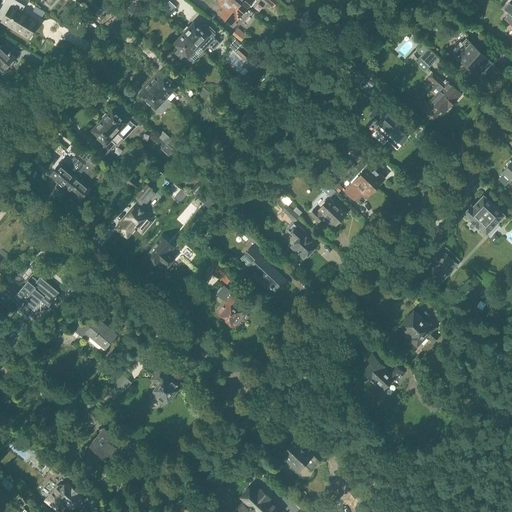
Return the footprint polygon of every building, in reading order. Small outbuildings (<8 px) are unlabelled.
[(225,9),(224,10),(219,15),(233,26),(238,21),(240,18),(241,19),(247,12),(246,11),(248,8),(237,0),(219,0),(222,2),(220,5),(225,9)] [(237,0),(248,8),(250,6),(252,7),(257,0),(237,0)] [(15,13),(7,26),(33,43),(41,30),(15,13)] [(200,28),(194,22),(184,33),(204,51),(209,45),(213,50),(220,43),(213,37),(215,35),(214,33),(214,32),(208,26),(207,27),(204,24),(200,28)] [(233,35),(242,42),(247,35),(238,28),(233,35)] [(174,44),(179,49),(175,53),(189,67),(204,51),(184,33),(174,44)] [(452,53),(479,77),(492,62),(466,38),(462,43),(461,42),(453,51),(454,52),(452,53)] [(0,67),(3,70),(15,57),(2,45),(1,45),(0,44),(0,67)] [(418,52),(422,56),(420,58),(431,67),(439,58),(428,49),(424,46),(418,52)] [(250,56),(241,47),(236,52),(254,68),(261,59),(253,52),(250,56)] [(357,70),(352,75),(362,84),(366,78),(357,70)] [(160,72),(150,83),(172,103),(171,102),(177,95),(174,91),(177,88),(160,72)] [(441,111),(444,113),(462,94),(448,81),(446,84),(433,72),(428,77),(436,85),(431,91),(436,95),(431,100),(430,100),(422,109),(433,119),(441,111)] [(140,93),(152,105),(152,108),(157,114),(162,114),(172,103),(150,83),(140,93)] [(203,87),(199,92),(209,102),(214,97),(203,87)] [(209,102),(199,92),(195,97),(205,107),(209,102)] [(128,123),(112,109),(102,120),(118,134),(124,127),(130,134),(136,127),(130,121),(128,123)] [(373,135),(384,145),(388,141),(397,149),(408,137),(399,129),(402,125),(388,112),(378,123),(381,125),(373,135)] [(97,139),(104,146),(100,150),(105,156),(110,150),(115,144),(116,145),(122,138),(118,134),(102,120),(92,130),(99,137),(97,139)] [(163,131),(158,136),(168,144),(172,148),(176,143),(163,131)] [(168,144),(158,136),(154,140),(163,149),(168,144)] [(365,156),(355,167),(361,172),(377,187),(384,179),(380,175),(382,173),(377,167),(379,165),(383,160),(376,154),(368,146),(361,153),(365,156)] [(51,175),(65,187),(86,162),(77,154),(73,159),(74,160),(67,169),(60,163),(51,175)] [(87,162),(86,162),(65,187),(81,200),(91,187),(87,185),(97,173),(96,173),(97,171),(96,170),(99,166),(101,164),(92,156),(87,162)] [(505,186),(511,179),(511,162),(503,172),(504,172),(498,179),(505,186)] [(118,176),(136,192),(142,184),(124,168),(118,176)] [(351,183),(344,190),(354,199),(361,192),(363,194),(365,192),(369,195),(377,187),(361,172),(357,169),(347,180),(351,183)] [(327,182),(339,193),(343,188),(331,177),(327,182)] [(146,183),(135,197),(143,204),(155,190),(146,183)] [(277,196),(273,201),(283,210),(287,205),(277,196)] [(497,222),(500,225),(507,218),(484,196),(473,207),(471,206),(465,213),(472,220),(479,227),(479,226),(487,233),(497,222)] [(323,217),(322,217),(324,215),(335,226),(346,215),(329,198),(317,210),(318,211),(315,208),(309,214),(318,222),(323,217)] [(125,218),(127,220),(122,227),(130,234),(136,226),(142,232),(153,220),(148,216),(149,215),(137,204),(125,218)] [(283,210),(282,211),(295,223),(300,217),(287,205),(283,210)] [(294,223),(287,231),(297,240),(294,244),(295,245),(292,248),(306,260),(319,246),(294,223)] [(244,224),(239,229),(253,243),(258,237),(244,224)] [(174,247),(163,236),(146,254),(158,264),(161,261),(167,267),(175,258),(169,253),(174,247)] [(285,279),(258,254),(266,246),(258,237),(253,243),(255,244),(244,255),(251,261),(248,265),(255,272),(252,275),(267,288),(270,285),(275,290),(285,279)] [(459,264),(447,253),(430,271),(442,282),(459,264)] [(226,276),(222,280),(227,284),(231,280),(226,276)] [(13,300),(20,306),(24,301),(34,309),(42,300),(49,306),(56,298),(56,299),(58,296),(57,296),(60,293),(41,277),(34,285),(28,280),(18,293),(10,286),(0,297),(0,300),(7,307),(13,300)] [(225,301),(216,312),(235,328),(246,314),(237,307),(242,301),(232,293),(233,292),(224,285),(223,287),(222,286),(217,291),(218,292),(217,294),(225,301)] [(401,325),(413,337),(411,339),(418,346),(426,337),(433,343),(440,336),(435,331),(437,329),(430,322),(428,324),(414,311),(401,325)] [(70,327),(72,329),(69,332),(76,338),(79,335),(85,339),(89,336),(105,349),(117,334),(97,318),(90,327),(78,317),(70,327)] [(386,367),(376,358),(364,371),(384,390),(395,378),(398,381),(405,374),(395,365),(389,372),(385,368),(386,367)] [(153,390),(153,391),(151,394),(165,405),(180,386),(160,369),(151,380),(157,385),(153,390)] [(109,387),(112,390),(107,394),(114,401),(132,383),(123,374),(109,387)] [(443,404),(430,392),(422,400),(435,412),(443,404)] [(102,415),(92,407),(85,416),(96,424),(102,415)] [(116,438),(104,428),(90,445),(108,460),(120,446),(114,441),(116,438)] [(282,454),(290,462),(288,463),(297,472),(298,471),(304,465),(310,471),(323,457),(314,449),(310,453),(296,439),(289,447),(287,445),(286,445),(285,445),(283,445),(282,446),(281,448),(280,449),(280,451),(280,452),(282,454)] [(42,452),(38,457),(59,475),(63,470),(42,452)] [(58,485),(45,500),(59,511),(60,511),(67,504),(72,508),(73,506),(75,508),(82,499),(80,498),(82,496),(66,483),(65,485),(64,484),(63,484),(62,484),(61,484),(60,484),(59,484),(58,485)] [(243,501),(237,507),(240,510),(238,511),(277,511),(281,507),(257,484),(252,489),(249,486),(238,497),(243,501)]
